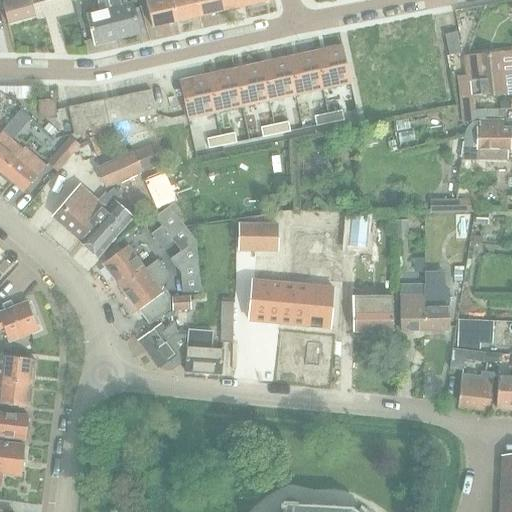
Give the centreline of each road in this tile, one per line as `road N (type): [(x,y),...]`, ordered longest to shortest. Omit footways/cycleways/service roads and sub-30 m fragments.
road 1 (residential): [(485,427),(416,408),(201,390),(102,372)]
road 2 (residential): [(0,67),(105,68),(297,23)]
road 3 (residential): [(102,372),(90,318),(59,269),(0,220)]
road 4 (residential): [(62,511),(76,429),(102,372)]
road 5 (residential): [(297,23),(418,0)]
